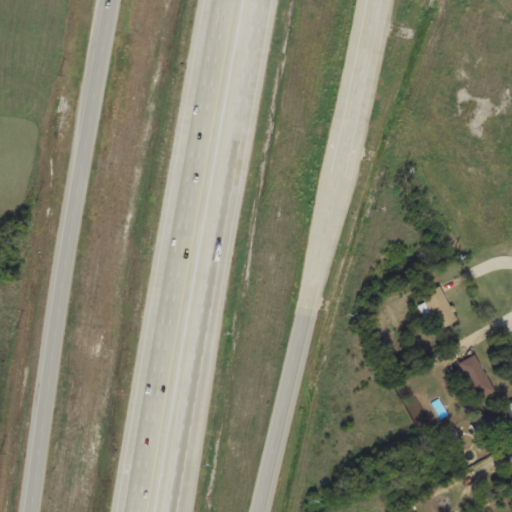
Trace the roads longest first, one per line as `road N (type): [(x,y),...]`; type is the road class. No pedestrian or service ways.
road 1 (tertiary): [(257,511),(373,0)]
road 2 (motorway): [(172,511),(261,0)]
road 3 (motorway): [(223,0),(135,511)]
road 4 (tertiary): [(108,0),(28,511)]
road 5 (motorway): [(157,386),(121,511)]
